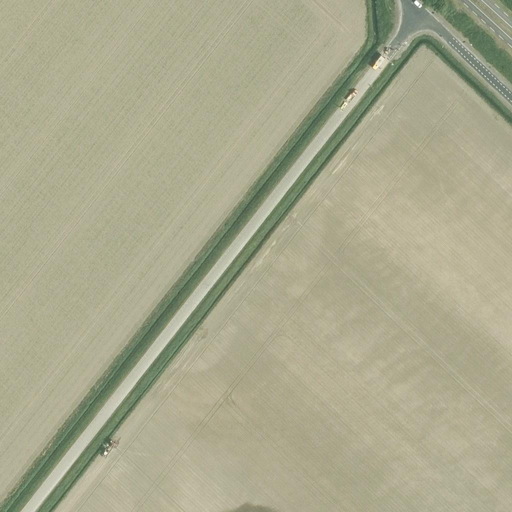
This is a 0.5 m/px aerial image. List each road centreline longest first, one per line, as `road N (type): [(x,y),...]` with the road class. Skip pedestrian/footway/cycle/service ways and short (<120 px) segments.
road 1 (unclassified): [(26,511),(420,12)]
road 2 (unclassified): [(511,99),(420,12)]
